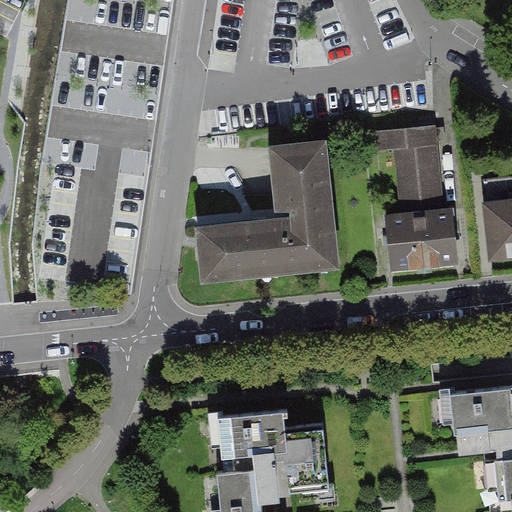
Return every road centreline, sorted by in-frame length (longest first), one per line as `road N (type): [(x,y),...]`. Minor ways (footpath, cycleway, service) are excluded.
road 1 (residential): [(511,297),(156,334)]
road 2 (residential): [(156,334),(200,0)]
road 3 (residential): [(0,348),(156,334)]
road 4 (residential): [(415,0),(434,37),(511,89)]
